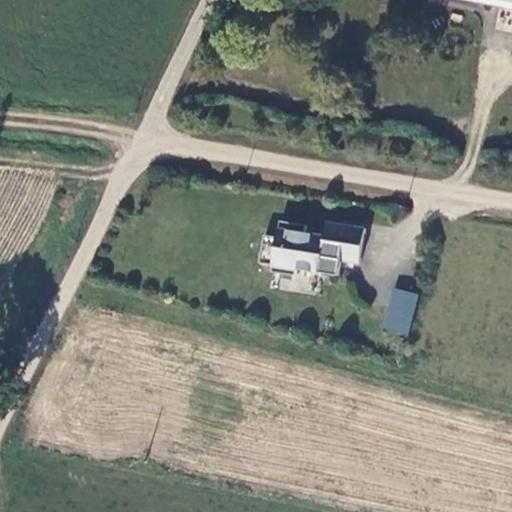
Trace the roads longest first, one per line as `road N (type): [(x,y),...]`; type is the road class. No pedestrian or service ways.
road 1 (unclassified): [(511,201),(148,128)]
road 2 (unclassified): [(148,128),(0,422)]
road 3 (unclassified): [(212,0),(148,128)]
